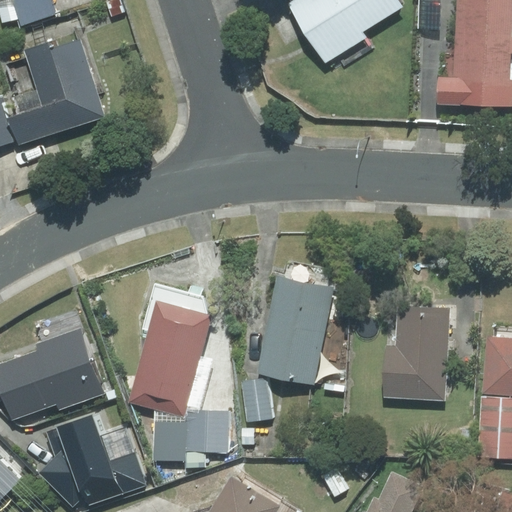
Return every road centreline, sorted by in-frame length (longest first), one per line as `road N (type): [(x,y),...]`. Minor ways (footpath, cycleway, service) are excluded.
road 1 (residential): [(235,178),(396,173),(511,181)]
road 2 (residential): [(0,260),(109,210),(235,178)]
road 3 (residential): [(179,0),(235,178)]
